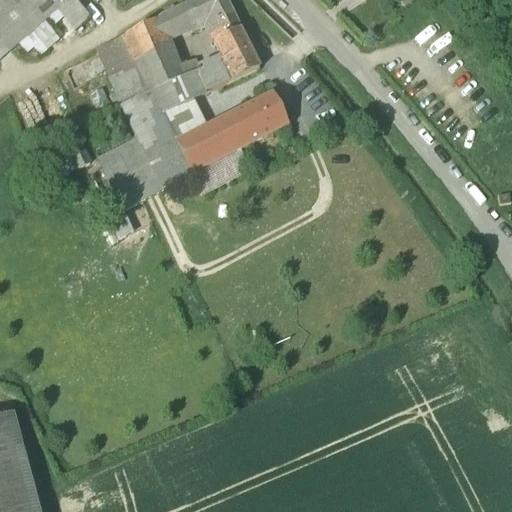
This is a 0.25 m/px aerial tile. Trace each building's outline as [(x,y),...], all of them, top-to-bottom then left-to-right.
[(0,0),(0,56),(68,0),(0,0)] [(221,0),(204,0),(157,22),(165,40),(189,29),(191,35),(206,29),(212,43),(237,32),(221,0)] [(157,22),(124,38),(148,96),(195,77),(198,75),(193,63),(177,70),(165,40),(157,22)] [(237,32),(212,43),(220,60),(222,64),(198,75),(195,77),(203,97),(204,97),(208,95),(258,72),(237,32)] [(148,96),(124,38),(98,51),(123,107),(148,96)] [(123,107),(119,109),(162,192),(191,177),(175,145),(161,117),(191,105),(190,102),(203,97),(195,77),(148,96),(123,107)] [(271,97),(231,117),(247,149),(286,129),(271,97)] [(231,117),(175,145),(191,177),(247,149),(231,117)] [(33,511),(9,423),(0,425),(0,511),(33,511)]
